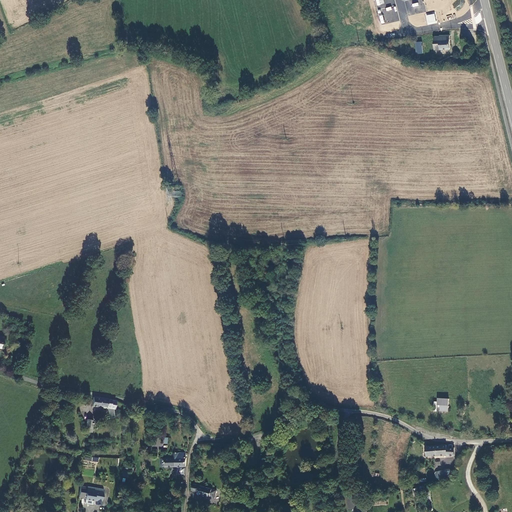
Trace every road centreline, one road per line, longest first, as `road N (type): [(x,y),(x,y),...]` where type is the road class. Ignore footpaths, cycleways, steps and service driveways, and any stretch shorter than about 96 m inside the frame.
road 1 (unclassified): [(201,435),(253,438),(308,404),(388,416),(435,439),(511,440)]
road 2 (unclassified): [(201,435),(181,413),(17,375)]
